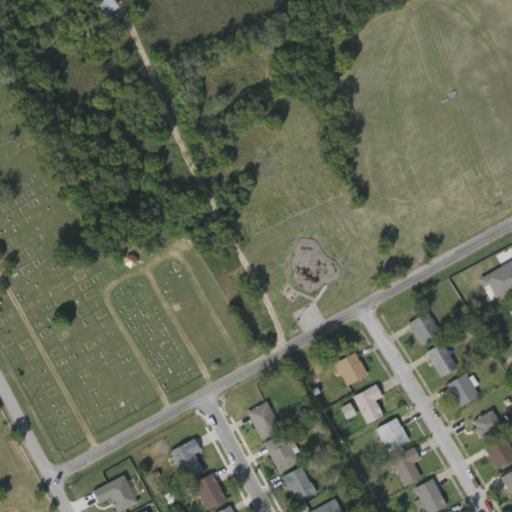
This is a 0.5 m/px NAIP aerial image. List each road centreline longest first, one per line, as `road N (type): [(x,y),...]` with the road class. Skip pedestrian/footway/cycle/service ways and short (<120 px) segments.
road 1 (residential): [(57,479),(511,226)]
road 2 (residential): [(115,0),(282,348)]
road 3 (residential): [(487,511),(363,309)]
road 4 (residential): [(72,511),(0,381)]
road 5 (residential): [(268,511),(203,397)]
